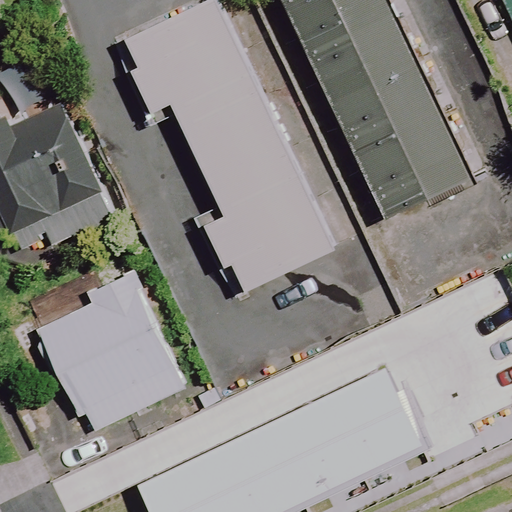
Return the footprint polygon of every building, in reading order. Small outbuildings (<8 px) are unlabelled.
[(471,181),(386,0),(285,0),(387,219),(471,181)] [(511,0),(494,0),(511,41),(511,0)] [(128,42),(141,69),(135,71),(155,113),(161,111),(173,105),(227,219),(209,227),(241,295),(332,252),(214,1),(128,42)] [(114,226),(63,104),(10,127),(6,119),(0,121),(0,234),(14,268),(114,226)] [(88,414),(95,431),(181,392),(129,278),(88,297),(92,305),(40,329),(80,418),(88,414)] [(286,511),(423,447),(386,369),(139,486),(151,511),(286,511)]
